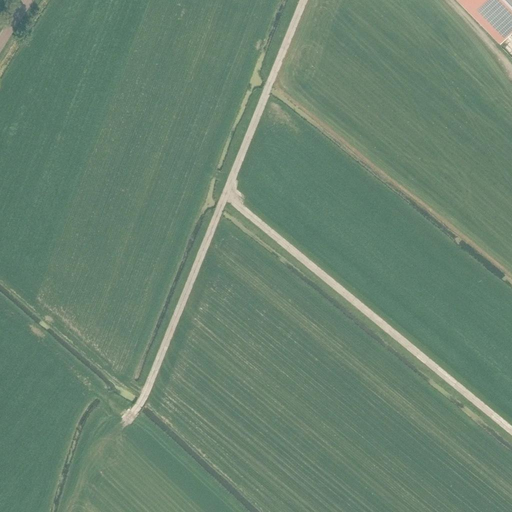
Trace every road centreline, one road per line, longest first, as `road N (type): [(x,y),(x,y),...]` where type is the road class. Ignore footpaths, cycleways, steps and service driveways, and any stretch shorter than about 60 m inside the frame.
road 1 (track): [(303,0),(127,421)]
road 2 (track): [(224,198),(511,433)]
road 3 (track): [(412,0),(431,54),(456,86),(511,127)]
